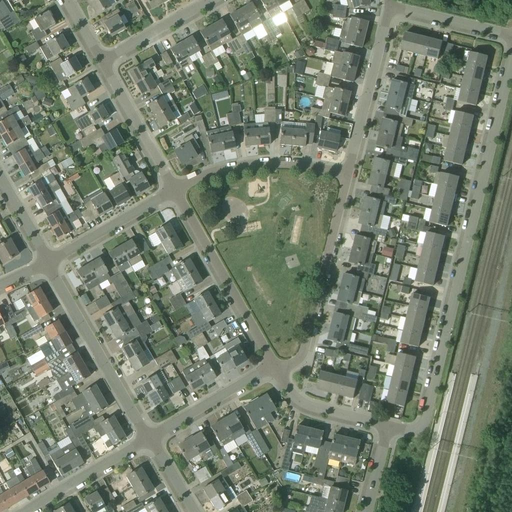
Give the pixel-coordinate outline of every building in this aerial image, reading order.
[(0,0),(0,24),(5,32),(19,22),(13,12),(10,14),(1,0),(0,0)] [(90,0),(89,1),(96,14),(110,6),(106,0),(90,0)] [(135,0),(143,13),(167,0),(135,0)] [(278,7),(273,0),(259,0),(269,17),(270,18),(271,17),(273,20),(282,15),(278,7)] [(309,11),(302,0),(301,0),(296,3),(303,14),(309,11)] [(369,4),(367,0),(345,0),(348,9),(369,4)] [(131,14),(138,10),(133,3),(126,7),(131,14)] [(252,30),(261,25),(260,23),(261,23),(251,3),(240,9),(252,30)] [(296,18),(303,14),(296,3),(290,7),(296,18)] [(345,13),(346,6),(333,5),(332,11),(345,13)] [(107,30),(111,36),(124,29),(118,19),(122,17),(117,9),(99,20),(105,32),(107,30)] [(252,53),(246,42),(242,36),(252,30),(240,9),(229,15),(240,35),(236,37),(242,48),(247,56),(252,53)] [(19,10),(17,17),(25,19),(26,12),(19,10)] [(55,24),(47,11),(33,20),(38,28),(30,32),(36,42),(47,36),(44,30),(55,24)] [(270,18),(266,20),(275,37),(280,34),(273,20),(271,17),(270,18)] [(344,30),(364,34),(367,23),(346,18),(345,22),(343,21),(341,29),(344,30)] [(232,40),(221,20),(210,26),(222,46),(226,44),(232,54),(242,48),(236,37),(232,40)] [(260,23),(261,25),(267,36),(264,37),(268,44),(276,39),(275,37),(266,20),(261,23),(260,23)] [(199,32),(210,52),(212,51),(222,46),(210,26),(199,32)] [(361,47),(364,34),(344,30),(341,29),(339,38),(341,38),(340,42),(361,47)] [(417,36),(405,33),(401,51),(413,54),(417,36)] [(68,48),(61,35),(45,45),(52,57),(68,48)] [(430,39),(417,36),(413,54),(425,57),(430,39)] [(191,37),(181,43),(189,57),(199,52),(191,37)] [(325,43),(337,46),(339,41),(326,38),(325,43)] [(442,42),(430,39),(425,57),(438,60),(442,42)] [(39,48),(36,42),(25,48),(28,54),(39,48)] [(169,49),(180,69),(182,68),(192,63),(189,57),(181,43),(169,49)] [(337,46),(325,43),(323,50),(334,52),(335,53),(336,52),(337,46)] [(445,51),(451,53),(453,45),(447,43),(445,51)] [(304,56),(300,50),(293,54),(296,60),(304,56)] [(210,52),(206,54),(213,65),(218,62),(212,51),(210,52)] [(358,58),(336,52),(335,53),(334,52),(331,64),(332,64),(355,70),(358,58)] [(485,69),(488,57),(470,52),(467,65),(485,69)] [(165,53),(159,56),(166,67),(172,64),(165,53)] [(213,65),(206,54),(200,57),(207,68),(213,65)] [(19,67),(27,63),(23,55),(15,59),(19,67)] [(81,70),(74,57),(62,64),(60,58),(49,64),(55,76),(61,72),(64,79),(81,70)] [(142,65),(129,72),(135,83),(154,72),(157,71),(151,60),(142,65)] [(332,64),(330,76),(352,82),(355,70),(332,64)] [(397,65),(395,72),(403,74),(405,67),(397,65)] [(439,74),(441,67),(435,65),(433,72),(439,74)] [(464,77),(482,82),(485,69),(467,65),(464,77)] [(443,72),(450,74),(452,68),(444,66),(443,72)] [(188,79),(182,68),(180,69),(177,71),(183,82),(188,79)] [(206,77),(214,76),(213,68),(205,69),(206,77)] [(416,69),(414,77),(420,78),(422,71),(416,69)] [(142,95),(157,86),(154,82),(158,80),(154,72),(135,83),(142,95)] [(249,72),(242,76),(245,82),(252,78),(249,72)] [(449,80),(450,74),(443,72),(441,78),(449,80)] [(330,76),(318,73),(317,79),(328,82),(330,76)] [(18,84),(24,81),(20,75),(15,78),(18,84)] [(275,85),(285,86),(286,75),(276,75),(275,85)] [(34,84),(36,78),(29,76),(24,79),(27,83),(34,84)] [(393,81),(390,94),(404,98),(409,99),(410,99),(415,80),(397,76),(395,81),(393,81)] [(461,89),(479,94),(482,82),(464,77),(461,89)] [(93,92),(86,78),(67,89),(70,96),(65,99),(72,112),(85,104),(81,98),(93,92)] [(322,98),(326,99),(347,104),(349,93),(327,87),(328,82),(317,79),(315,85),(325,88),(322,98)] [(168,80),(157,86),(160,91),(171,85),(168,80)] [(0,89),(0,95),(11,89),(9,85),(0,89)] [(38,100),(44,97),(37,85),(31,89),(35,94),(34,94),(38,100)] [(160,92),(163,97),(164,97),(169,94),(174,91),(171,85),(160,92)] [(11,89),(0,95),(0,115),(7,111),(1,102),(14,94),(11,89)] [(198,89),(192,93),(196,100),(202,96),(198,89)] [(458,102),(476,106),(479,94),(461,89),(458,102)] [(404,98),(390,94),(387,106),(395,109),(393,116),(404,118),(409,99),(404,98)] [(167,103),(163,97),(162,98),(161,97),(147,105),(154,116),(174,105),(171,100),(167,103)] [(49,108),(52,101),(44,98),(41,105),(49,108)] [(329,113),(343,117),(347,104),(326,99),(322,111),(310,108),(309,114),(315,115),(315,116),(321,117),(328,119),(329,113)] [(174,105),(154,116),(160,128),(176,119),(172,113),(177,110),(174,105)] [(240,112),(239,105),(231,106),(231,108),(232,113),(235,126),(240,124),(238,113),(240,112)] [(0,135),(0,136),(29,119),(26,116),(22,118),(15,122),(12,116),(18,112),(20,112),(16,106),(7,111),(0,115),(0,135)] [(93,126),(108,118),(101,106),(87,114),(81,117),(87,128),(82,131),(85,137),(96,131),(93,126)] [(256,124),(258,146),(269,145),(267,123),(274,123),(274,110),(263,110),(263,123),(256,124)] [(187,112),(176,119),(179,124),(190,117),(187,112)] [(474,116),(456,112),(453,124),(471,129),(474,116)] [(226,115),(229,127),(230,127),(235,126),(232,113),(226,114),(226,115)] [(40,115),(32,120),(34,124),(43,120),(40,115)] [(393,116),(392,122),(383,120),(380,133),(400,138),(403,125),(411,127),(412,120),(404,118),(393,116)] [(29,119),(0,136),(9,151),(26,141),(20,130),(31,124),(29,119)] [(205,132),(202,120),(196,122),(200,134),(205,132)] [(294,124),(281,122),(279,145),(292,146),(294,124)] [(245,147),(258,146),(256,124),(243,125),(245,147)] [(294,124),(292,146),(304,147),(304,143),(311,144),(313,128),(313,126),(294,124)] [(468,141),(471,129),(453,124),(450,137),(468,141)] [(436,126),(428,125),(427,131),(434,133),(436,126)] [(235,148),(230,127),(229,127),(218,129),(218,131),(223,151),(235,148)] [(107,151),(122,143),(115,130),(104,136),(100,128),(96,131),(85,137),(78,141),(83,149),(94,143),(96,148),(103,144),(107,151)] [(206,134),(210,154),(223,151),(218,131),(206,134)] [(317,148),(334,153),(339,136),(321,131),(317,148)] [(400,138),(380,133),(377,146),(387,148),(385,154),(407,160),(416,162),(419,150),(407,147),(406,149),(401,147),(403,139),(400,138)] [(174,152),(181,165),(188,162),(195,158),(192,152),(200,148),(195,140),(198,139),(196,135),(195,134),(192,136),(191,134),(182,139),(186,145),(174,152)] [(450,137),(447,149),(465,153),(468,141),(450,137)] [(12,156),(18,167),(47,150),(45,146),(39,150),(39,149),(32,152),(29,147),(26,141),(9,151),(12,156)] [(462,166),(465,153),(447,149),(444,161),(462,166)] [(24,177),(29,174),(36,170),(33,165),(50,155),(47,150),(18,167),(24,177)] [(129,182),(137,195),(149,188),(145,182),(146,182),(145,181),(144,181),(140,173),(135,175),(123,154),(111,160),(118,172),(125,184),(129,182)] [(384,161),(376,159),(372,172),(387,176),(394,177),(397,164),(406,167),(407,160),(385,154),(384,161)] [(70,157),(60,163),(63,169),(73,164),(70,157)] [(439,165),(441,159),(433,157),(431,163),(439,165)] [(46,163),(37,169),(40,174),(50,169),(46,163)] [(109,191),(117,206),(128,200),(121,186),(125,184),(118,172),(109,178),(115,188),(109,191)] [(387,176),(372,172),(369,185),(372,186),(370,192),(376,194),(387,196),(389,190),(384,188),(387,176)] [(438,185),(456,190),(459,177),(438,172),(437,174),(436,174),(434,184),(438,185)] [(406,201),(409,191),(411,182),(404,180),(399,199),(402,200),(406,201)] [(43,187),(40,181),(38,182),(28,188),(34,198),(58,185),(56,182),(48,186),(48,185),(43,187)] [(34,198),(40,209),(42,208),(44,212),(59,204),(54,194),(61,190),(58,185),(34,198)] [(438,185),(435,198),(453,202),(456,190),(438,185)] [(410,198),(411,198),(417,200),(419,194),(412,192),(410,198)] [(86,209),(92,220),(112,209),(103,194),(90,202),(88,198),(82,201),(86,209)] [(366,198),(363,211),(383,216),(386,203),(396,205),(397,199),(387,196),(376,194),(374,200),(366,198)] [(432,210),(450,214),(453,202),(435,198),(432,210)] [(47,218),(46,219),(51,229),(80,213),(77,209),(66,215),(59,204),(44,212),(47,218)] [(58,240),(75,230),(71,223),(82,217),(86,224),(93,220),(92,220),(86,209),(80,213),(51,229),(58,240)] [(447,227),(450,214),(432,210),(429,223),(447,227)] [(363,211),(359,224),(361,225),(360,231),(379,235),(385,237),(387,231),(380,229),(383,216),(363,211)] [(408,222),(424,226),(426,220),(410,217),(402,215),(401,220),(408,222)] [(424,226),(408,222),(406,229),(423,233),(424,226)] [(175,235),(168,224),(154,232),(160,244),(175,235)] [(356,236),(356,237),(353,249),(374,254),(379,235),(360,231),(358,237),(356,236)] [(427,233),(426,234),(424,245),(441,249),(444,237),(427,233)] [(181,247),(175,235),(160,244),(167,255),(181,247)] [(143,239),(137,242),(143,254),(149,250),(143,239)] [(0,245),(0,262),(1,264),(18,255),(9,240),(0,245)] [(130,240),(119,247),(130,267),(142,261),(130,240)] [(396,252),(404,254),(405,247),(398,245),(396,252)] [(421,257),(438,262),(441,249),(424,245),(421,257)] [(108,253),(119,273),(120,272),(120,273),(130,267),(119,247),(108,253)] [(374,254),(353,249),(349,263),(358,265),(356,271),(369,274),(373,276),(376,266),(371,264),(374,254)] [(168,256),(151,266),(154,272),(165,266),(171,262),(168,256)] [(418,269),(436,274),(438,262),(421,257),(418,269)] [(98,285),(109,279),(109,278),(99,259),(87,265),(98,285)] [(188,259),(169,270),(176,281),(195,270),(188,259)] [(87,265),(76,271),(87,291),(98,285),(87,265)] [(151,266),(146,269),(152,280),(157,277),(154,272),(151,266)] [(168,271),(165,266),(154,272),(157,277),(168,271)] [(433,286),(436,274),(418,269),(415,282),(433,286)] [(201,282),(195,270),(176,281),(182,292),(201,282)] [(345,275),(341,288),(362,294),(365,280),(367,281),(369,274),(356,271),(355,277),(345,275)] [(119,273),(114,275),(119,285),(125,282),(120,273),(120,272),(119,273)] [(109,278),(109,279),(114,288),(119,285),(114,275),(109,278)] [(404,277),(403,283),(403,284),(410,286),(412,279),(404,277)] [(125,282),(119,285),(126,295),(131,292),(125,282)] [(126,295),(119,285),(114,288),(120,298),(126,295)] [(151,296),(157,293),(153,286),(148,289),(151,296)] [(408,295),(409,289),(410,288),(402,287),(400,293),(408,295)] [(362,294),(341,288),(338,301),(341,301),(339,308),(346,309),(368,315),(370,309),(359,306),(362,294)] [(9,306),(2,309),(8,321),(20,314),(28,310),(34,307),(45,300),(38,289),(20,299),(24,307),(12,313),(9,306)] [(120,298),(124,304),(135,298),(131,292),(126,295),(120,298)] [(213,303),(207,292),(193,300),(199,312),(213,303)] [(153,303),(160,300),(157,294),(151,297),(153,303)] [(179,294),(168,300),(171,306),(182,299),(179,294)] [(427,311),(430,298),(412,294),(409,306),(427,311)] [(99,311),(110,304),(105,296),(94,302),(99,311)] [(182,299),(171,306),(174,311),(185,305),(182,299)] [(34,307),(40,318),(52,311),(45,300),(34,307)] [(190,316),(196,328),(207,322),(220,315),(213,303),(199,312),(190,316)] [(109,328),(129,316),(122,305),(117,308),(102,316),(109,328)] [(406,318),(424,323),(427,311),(409,306),(406,318)] [(344,316),(335,313),(331,327),(352,332),(355,319),(376,324),(377,317),(368,315),(346,309),(344,316)] [(22,318),(30,314),(28,310),(20,314),(22,318)] [(381,312),(380,319),(385,320),(384,322),(389,323),(390,317),(388,317),(389,314),(381,312)] [(154,323),(160,320),(158,315),(151,319),(154,323)] [(115,339),(135,328),(134,327),(135,327),(129,316),(109,328),(115,339)] [(403,331),(420,335),(424,323),(406,318),(403,331)] [(226,326),(223,321),(222,320),(211,327),(214,333),(226,326)] [(57,321),(44,329),(47,334),(43,336),(47,342),(64,332),(57,321)] [(135,328),(137,333),(149,326),(146,321),(135,327),(134,327),(135,328)] [(211,327),(207,322),(196,328),(187,333),(190,339),(195,336),(201,333),(211,327)] [(16,336),(10,325),(4,327),(10,339),(16,336)] [(40,325),(20,336),(24,341),(43,330),(40,325)] [(149,326),(137,333),(141,338),(152,332),(149,326)] [(352,332),(331,327),(328,340),(336,342),(335,347),(347,351),(352,332)] [(400,343),(417,347),(420,335),(403,331),(400,343)] [(70,344),(64,332),(47,342),(45,343),(51,354),(43,359),(46,364),(60,356),(57,351),(63,348),(64,349),(65,348),(65,347),(70,344)] [(195,336),(201,347),(207,343),(201,333),(195,336)] [(196,350),(201,347),(195,336),(190,339),(196,350)] [(395,347),(397,341),(380,337),(379,343),(388,345),(395,347)] [(241,346),(237,339),(223,348),(226,353),(234,367),(246,361),(238,347),(241,346)] [(128,360),(142,352),(136,341),(121,349),(128,360)] [(394,353),(395,347),(388,345),(386,351),(394,353)] [(337,359),(338,352),(326,349),(325,355),(337,359)] [(164,353),(167,359),(171,364),(176,361),(170,350),(164,353)] [(134,372),(148,363),(142,352),(128,360),(134,372)] [(58,379),(83,365),(76,353),(63,361),(60,356),(46,364),(49,370),(58,365),(61,371),(55,375),(47,380),(50,384),(58,379)] [(167,359),(164,353),(153,360),(154,360),(153,361),(156,365),(167,359)] [(226,353),(215,359),(224,374),(234,367),(226,353)] [(395,366),(413,370),(416,357),(398,353),(395,366)] [(351,356),(345,354),(343,361),(349,363),(351,356)] [(195,371),(203,385),(215,378),(203,358),(192,365),(195,371)] [(159,371),(171,364),(167,359),(156,365),(159,371)] [(32,365),(35,370),(44,366),(41,360),(32,365)] [(66,379),(71,387),(89,376),(83,365),(58,379),(60,383),(66,379)] [(184,377),(192,391),(203,385),(195,371),(192,365),(181,371),(184,377)] [(392,378),(410,382),(413,370),(395,366),(392,378)] [(366,371),(365,371),(359,369),(357,377),(364,379),(366,371)] [(333,375),(321,372),(316,390),(329,393),(333,375)] [(368,372),(368,374),(367,379),(374,380),(376,374),(368,372)] [(162,387),(156,375),(141,384),(148,395),(162,387)] [(345,378),(333,375),(329,393),(341,396),(345,378)] [(178,377),(172,380),(179,391),(184,388),(178,377)] [(357,381),(345,378),(341,396),(353,399),(357,381)] [(389,390),(407,394),(410,382),(392,378),(389,390)] [(148,395),(154,406),(173,395),(167,384),(162,387),(148,395)] [(81,393),(81,394),(77,397),(76,397),(77,398),(82,407),(101,396),(94,385),(81,393)] [(361,387),(358,399),(370,402),(373,390),(361,387)] [(72,392),(70,388),(58,394),(61,399),(72,392)] [(386,403),(403,407),(407,394),(389,390),(386,403)] [(77,397),(74,391),(72,392),(61,399),(56,401),(52,404),(61,419),(65,417),(60,407),(72,400),(77,398),(76,397),(77,397)] [(255,402),(268,424),(273,420),(269,413),(275,410),(270,402),(271,402),(269,400),(266,395),(255,402)] [(107,407),(101,396),(82,407),(85,412),(83,414),(80,419),(69,426),(69,428),(73,433),(83,427),(93,421),(91,417),(107,407)] [(268,424),(255,402),(244,408),(246,413),(246,414),(247,416),(248,415),(256,430),(268,424)] [(382,405),(371,402),(369,411),(380,414),(382,405)] [(233,441),(244,434),(237,421),(238,421),(236,419),(233,414),(221,421),(233,441)] [(119,427),(112,416),(92,427),(96,434),(103,430),(106,434),(119,427)] [(233,441),(221,421),(210,427),(213,432),(214,435),(215,434),(222,447),(233,441)] [(294,435),(293,439),(291,450),(291,452),(303,455),(305,446),(309,430),(296,426),(295,432),(294,432),(294,434),(294,435)] [(83,427),(73,433),(75,438),(81,435),(86,432),(83,427)] [(104,443),(107,449),(125,438),(119,427),(106,434),(109,440),(104,443)] [(71,443),(59,450),(71,470),(82,463),(74,448),(79,445),(75,438),(73,433),(69,428),(64,431),(71,443)] [(286,443),(287,437),(289,431),(283,429),(280,441),(286,443)] [(322,433),(309,430),(305,446),(317,449),(319,441),(320,441),(321,438),(320,438),(322,433)] [(250,432),(245,436),(257,458),(263,454),(253,437),(250,432)] [(200,433),(189,440),(201,460),(202,462),(208,459),(204,452),(209,449),(212,454),(217,451),(208,435),(203,438),(200,433)] [(253,437),(263,454),(269,451),(258,434),(253,437)] [(91,453),(87,445),(81,435),(75,438),(79,445),(86,456),(91,453)] [(346,438),(334,435),(333,435),(332,441),(331,441),(331,443),(329,454),(323,452),(319,468),(316,478),(322,479),(327,459),(340,463),(346,438)] [(340,463),(352,466),(356,450),(357,450),(358,447),(357,447),(358,441),(346,438),(340,463)] [(201,460),(189,440),(178,446),(181,451),(180,451),(181,454),(182,453),(187,461),(192,458),(195,464),(201,460)] [(36,445),(43,457),(49,454),(42,442),(36,445)] [(14,445),(15,454),(24,454),(24,445),(14,445)] [(223,448),(217,451),(227,468),(232,465),(223,448)] [(291,450),(285,448),(282,461),(288,462),(290,452),(291,450)] [(14,455),(11,449),(4,453),(7,459),(14,455)] [(48,456),(60,476),(71,470),(59,450),(48,456)] [(313,467),(319,468),(323,452),(317,451),(313,467)] [(32,466),(26,469),(31,478),(38,490),(48,484),(34,460),(30,462),(32,466)] [(222,478),(223,478),(240,468),(237,462),(232,465),(227,468),(219,472),(222,478)] [(211,478),(205,467),(193,474),(200,484),(211,478)] [(140,468),(125,477),(132,488),(147,479),(140,468)] [(13,472),(16,477),(27,496),(38,490),(31,478),(24,481),(17,469),(13,472)] [(16,477),(5,483),(9,490),(16,502),(27,496),(16,477)] [(349,480),(337,477),(335,483),(347,486),(349,480)] [(229,489),(223,478),(222,478),(218,481),(217,480),(203,490),(210,501),(229,489)] [(264,478),(258,482),(261,488),(267,485),(264,478)] [(325,481),(313,478),(311,484),(324,487),(325,481)] [(132,488),(138,499),(153,490),(147,479),(132,488)] [(235,495),(240,490),(236,485),(230,490),(235,495)] [(0,498),(6,509),(16,502),(9,490),(3,494),(0,487),(0,498)] [(346,492),(324,487),(321,499),(344,504),(346,492)] [(107,488),(102,491),(108,502),(113,499),(107,488)] [(216,511),(236,499),(235,498),(229,489),(210,501),(216,511)] [(288,491),(282,489),(279,500),(285,502),(288,491)] [(113,511),(108,502),(102,491),(97,494),(96,492),(84,499),(92,511),(96,511),(104,508),(106,511),(113,511)] [(246,491),(235,498),(236,499),(239,504),(249,497),(246,491)] [(239,504),(242,509),(252,502),(249,497),(239,504)] [(341,511),(344,504),(321,499),(318,498),(317,506),(311,504),(310,508),(306,507),(304,511),(341,511)] [(158,499),(144,508),(143,508),(144,509),(145,511),(161,511),(165,510),(158,499)] [(133,501),(122,507),(124,511),(126,511),(136,506),(133,501)] [(73,511),(69,503),(53,511),(73,511)] [(143,508),(144,508),(141,503),(136,506),(126,511),(138,511),(144,509),(143,508)]
